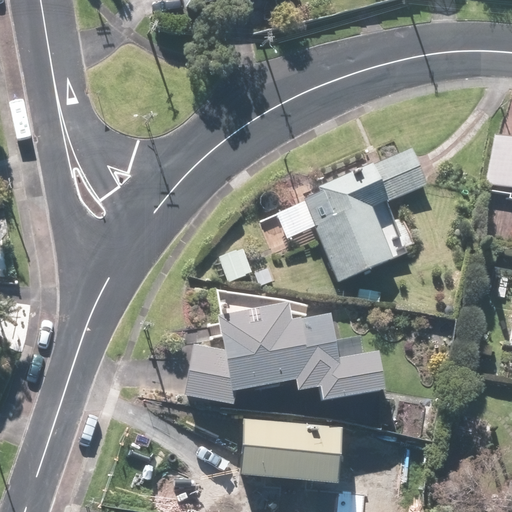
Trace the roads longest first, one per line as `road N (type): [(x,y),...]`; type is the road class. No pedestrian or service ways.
road 1 (unclassified): [(511,56),(450,53),(343,76),(254,118),(175,178),(117,246)]
road 2 (unclassified): [(117,246),(26,511)]
road 3 (residential): [(41,0),(73,172),(117,246)]
